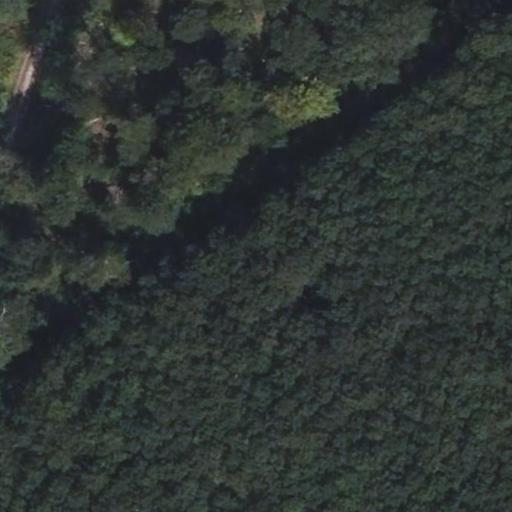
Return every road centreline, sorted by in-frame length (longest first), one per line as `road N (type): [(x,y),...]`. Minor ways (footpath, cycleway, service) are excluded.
road 1 (track): [(0,351),(511,1)]
road 2 (unknown): [(0,197),(65,0)]
